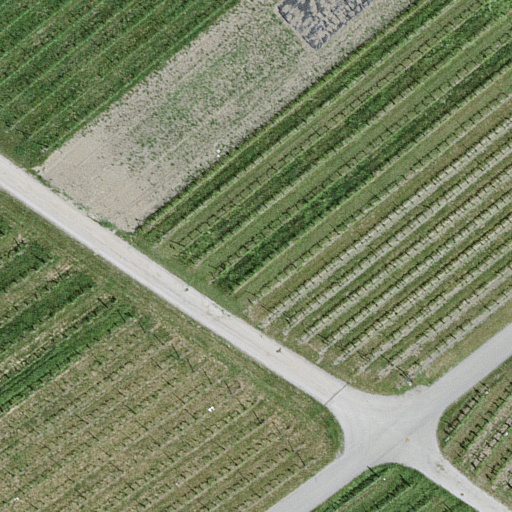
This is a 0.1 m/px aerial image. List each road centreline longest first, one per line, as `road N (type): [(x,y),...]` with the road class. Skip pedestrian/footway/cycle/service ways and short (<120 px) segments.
road 1 (track): [(0,167),(501,511)]
road 2 (track): [(287,511),(511,338)]
